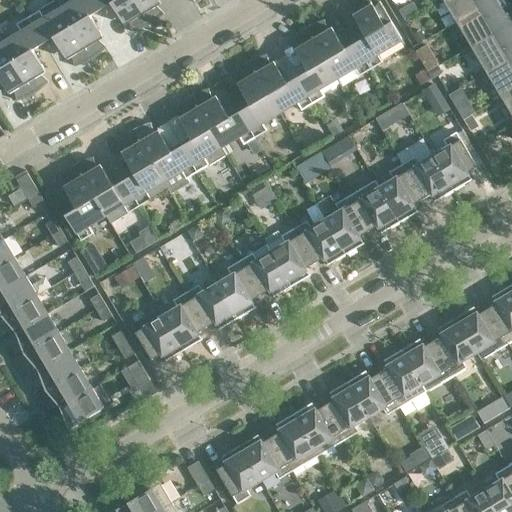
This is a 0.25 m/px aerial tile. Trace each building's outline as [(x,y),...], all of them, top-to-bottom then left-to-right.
[(57,0),(28,17),(44,44),(54,37),(65,55),(71,52),(75,67),(76,66),(75,65),(81,63),(86,61),(91,59),(62,9),(57,0)] [(101,10),(95,0),(77,0),(62,9),(91,59),(96,55),(101,52),(105,48),(106,49),(107,48),(95,37),(101,34),(90,16),(101,10)] [(149,24),(134,0),(95,0),(101,10),(112,3),(123,21),(129,18),(132,33),(133,32),(133,31),(139,29),(144,27),(149,24)] [(134,0),(149,24),(154,21),(158,17),(163,13),(164,14),(164,13),(153,3),(158,0),(134,0)] [(366,36),(355,43),(371,69),(383,62),(377,54),(402,39),(379,1),(378,2),(379,3),(374,8),(369,0),(357,0),(352,4),(351,4),(350,4),(361,15),(355,18),(366,36)] [(446,0),(459,21),(493,0),(446,0)] [(507,6),(503,0),(493,0),(459,21),(474,46),(511,23),(502,7),(505,6),(506,7),(507,6)] [(405,19),(420,10),(414,2),(399,10),(405,19)] [(44,44),(28,17),(16,24),(21,33),(4,43),(34,93),(39,90),(43,86),(47,82),(48,83),(49,82),(38,72),(43,68),(33,50),(44,44)] [(313,25),(308,28),(337,78),(354,67),(360,76),(371,69),(355,43),(345,49),(334,31),(328,35),(324,20),(323,20),(324,21),(318,23),(313,25)] [(511,23),(474,46),(488,71),(511,57),(511,23)] [(337,78),(308,28),(303,31),(298,35),(294,39),(293,38),(292,39),(303,49),(297,53),(308,71),(298,77),(313,104),(325,97),(320,88),(337,78)] [(427,40),(421,30),(413,35),(419,45),(427,40)] [(0,77),(7,90),(13,86),(17,101),(18,101),(18,100),(23,98),(29,96),(34,93),(4,43),(0,36),(0,77)] [(431,53),(421,59),(427,70),(437,64),(431,53)] [(255,60),(250,62),(279,112),(296,102),(302,111),(313,104),(298,77),(287,83),(276,65),(270,69),(267,54),(265,54),(266,56),(260,57),(255,60)] [(511,57),(488,71),(503,96),(511,90),(511,57)] [(279,112),(250,62),(245,65),(240,69),(236,73),(235,72),(234,73),(246,84),(240,87),(250,105),(240,111),(256,138),(267,131),(262,122),(279,112)] [(442,72),(438,65),(428,71),(432,78),(442,72)] [(431,79),(425,68),(415,75),(421,85),(431,79)] [(435,84),(425,90),(431,101),(441,95),(435,84)] [(197,94),(192,97),(221,146),(239,136),(244,145),(256,138),(240,111),(229,118),(218,100),(213,103),(209,88),(208,89),(208,90),(202,92),(197,94)] [(511,90),(503,96),(511,110),(511,90)] [(227,155),(221,146),(192,97),(187,100),(183,103),(178,108),(177,107),(177,108),(188,118),(182,121),(193,139),(182,146),(198,172),(227,155)] [(465,103),(457,108),(463,118),(471,114),(465,103)] [(376,120),(383,132),(410,116),(402,104),(376,120)] [(472,131),(480,126),(473,114),(464,119),(472,131)] [(139,128),(134,131),(169,189),(198,172),(182,146),(171,152),(161,134),(155,137),(151,123),(150,123),(150,124),(145,126),(139,128)] [(334,123),(327,127),(333,137),(340,133),(334,123)] [(482,164),(462,129),(457,132),(477,167),(482,164)] [(169,189),(134,131),(129,134),(125,138),(121,142),(120,141),(119,142),(130,152),(124,156),(135,174),(124,180),(140,207),(169,189)] [(448,147),(433,156),(454,191),(472,180),(468,172),(477,167),(457,132),(443,140),(448,147)] [(348,136),(322,151),(327,161),(354,145),(348,136)] [(487,139),(478,144),(485,156),(494,151),(487,139)] [(454,191),(433,156),(419,164),(415,157),(402,164),(423,199),(432,194),(436,202),(454,191)] [(76,165),(106,215),(111,224),(140,207),(124,180),(114,186),(103,168),(97,172),(93,157),(92,157),(93,159),(87,160),(82,162),(76,165)] [(296,167),(306,184),(315,179),(305,162),(296,167)] [(423,199),(402,164),(389,172),(394,179),(379,188),(375,180),(400,223),(418,212),(414,204),(423,199)] [(106,215),(76,165),(72,168),(67,172),(63,176),(62,175),(61,176),(72,186),(66,190),(77,208),(66,215),(82,241),(94,234),(88,225),(106,215)] [(39,193),(28,173),(17,180),(28,200),(39,193)] [(264,178),(247,188),(254,200),(271,190),(264,178)] [(400,223),(375,180),(348,196),(369,231),(378,226),(382,234),(400,223)] [(45,202),(39,193),(28,200),(33,208),(45,202)] [(369,231),(348,196),(335,204),(340,211),(325,220),(346,255),(364,244),(360,236),(369,231)] [(214,215),(221,227),(228,223),(229,218),(224,209),(214,215)] [(61,230),(55,219),(45,224),(52,236),(61,230)] [(346,255),(325,220),(311,228),(307,221),(294,229),(315,263),(324,258),(328,266),(346,255)] [(187,231),(193,242),(201,238),(202,232),(198,225),(187,231)] [(150,226),(138,233),(147,247),(158,240),(150,226)] [(315,263),(294,229),(281,236),(286,243),(271,252),(292,287),(310,276),(306,269),(315,263)] [(68,241),(61,230),(52,236),(59,247),(68,241)] [(0,266),(15,258),(4,239),(0,241),(0,266)] [(93,243),(81,250),(88,263),(100,256),(93,243)] [(292,287),(271,252),(257,260),(253,253),(240,261),(261,295),(269,290),(274,298),(292,287)] [(84,268),(77,256),(68,262),(74,273),(84,268)] [(133,263),(138,272),(149,265),(144,257),(133,263)] [(0,291),(26,277),(15,258),(0,266),(0,291)] [(261,295),(240,261),(227,268),(232,275),(217,284),(238,319),(256,308),(252,300),(261,295)] [(113,277),(120,289),(139,278),(132,266),(113,277)] [(90,279),(84,268),(74,273),(81,285),(90,279)] [(37,295),(26,277),(0,291),(0,300),(1,302),(0,302),(0,311),(2,316),(37,295)] [(238,319),(217,284),(203,292),(199,285),(186,293),(207,327),(215,322),(220,330),(238,319)] [(511,288),(510,285),(492,296),(497,304),(488,309),(508,344),(511,341),(511,288)] [(207,327),(186,293),(173,300),(178,307),(163,316),(184,351),(202,340),(198,333),(207,327)] [(106,305),(99,294),(90,299),(97,310),(106,305)] [(48,314),(37,295),(2,316),(10,326),(14,324),(18,332),(48,314)] [(112,316),(106,305),(97,310),(103,322),(112,316)] [(474,307),(456,317),(477,352),(491,344),(496,351),(508,344),(488,309),(479,314),(474,307)] [(159,309),(145,317),(131,325),(152,360),(161,354),(166,362),(184,351),(163,316),(159,309)] [(59,333),(48,314),(18,332),(23,339),(19,341),(24,354),(59,333)] [(477,352),(456,317),(438,328),(443,336),(434,341),(454,376),(467,368),(463,361),(477,352)] [(128,342),(121,331),(112,336),(119,348),(128,342)] [(70,351),(59,333),(24,354),(33,363),(36,361),(40,369),(70,351)] [(420,339),(402,349),(423,385),(437,376),(442,383),(454,376),(434,341),(425,346),(420,339)] [(134,353),(128,342),(119,348),(125,359),(134,353)] [(423,385),(402,349),(384,360),(389,368),(380,373),(400,408),(413,400),(409,393),(423,385)] [(81,370),(70,351),(40,369),(45,376),(41,378),(46,391),(81,370)] [(150,380),(139,361),(128,367),(139,387),(150,380)] [(92,388),(81,370),(46,391),(55,401),(58,399),(63,406),(92,388)] [(366,371),(348,381),(369,417),(383,408),(388,415),(400,408),(380,373),(371,378),(366,371)] [(369,417),(348,381),(330,392),(335,400),(326,405),(346,440),(359,432),(355,425),(369,417)] [(104,408),(92,388),(63,406),(67,413),(64,415),(69,429),(85,419),(87,423),(100,415),(98,411),(104,408)] [(509,409),(502,397),(492,403),(499,415),(509,409)] [(312,403),(294,413),(315,449),(329,440),(333,447),(346,440),(326,405),(317,410),(312,403)] [(315,449),(294,413),(276,424),(281,432),(272,437),(292,472),(305,464),(301,457),(315,449)] [(464,421),(450,429),(457,440),(470,432),(464,421)] [(486,430),(478,435),(486,450),(495,445),(486,430)] [(258,435),(240,445),(261,481),(275,472),(279,479),(292,472),(272,437),(263,442),(258,435)] [(432,459),(449,448),(443,437),(425,448),(432,459)] [(261,481),(240,445),(222,456),(227,464),(217,470),(238,504),(251,496),(247,489),(261,481)] [(433,459),(440,470),(455,461),(448,450),(433,459)] [(407,473),(417,467),(412,457),(401,463),(407,473)] [(423,475),(428,476),(437,471),(431,460),(419,467),(423,475)] [(210,480),(198,461),(187,468),(199,487),(210,480)] [(511,511),(511,472),(508,466),(495,474),(499,481),(485,489),(498,511),(511,511)] [(374,486),(384,480),(380,473),(374,472),(368,476),(374,486)] [(405,477),(394,483),(398,491),(409,484),(405,477)] [(366,478),(355,484),(361,495),(372,489),(366,478)] [(159,480),(144,489),(131,497),(133,500),(117,510),(118,511),(156,511),(172,503),(159,480)] [(215,489),(210,480),(199,487),(204,496),(215,489)] [(341,509),(348,505),(338,488),(331,492),(341,509)] [(498,511),(485,489),(471,498),(467,490),(454,498),(462,511),(498,511)] [(462,511),(454,498),(441,506),(444,511),(462,511)] [(352,510),(353,511),(372,511),(367,502),(352,510)] [(177,511),(172,503),(156,511),(177,511)]
